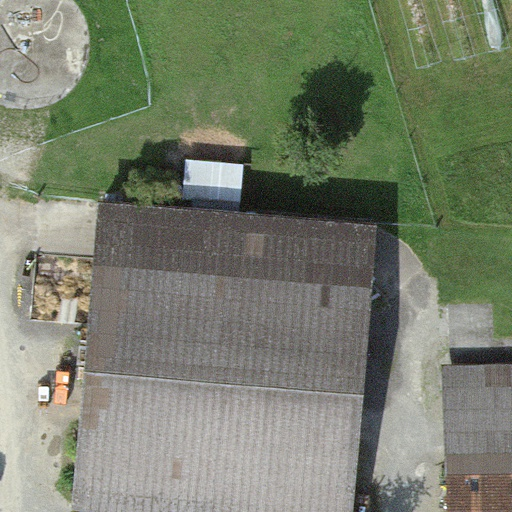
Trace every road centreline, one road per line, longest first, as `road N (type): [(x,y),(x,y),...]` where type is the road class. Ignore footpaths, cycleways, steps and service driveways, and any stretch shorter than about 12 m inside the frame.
road 1 (unknown): [(404,511),(429,269)]
road 2 (track): [(6,511),(0,314)]
